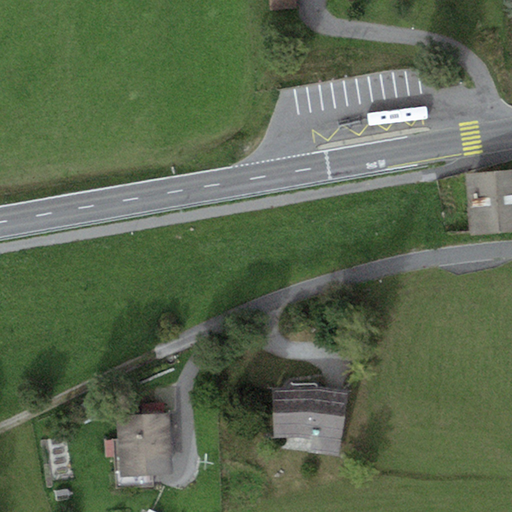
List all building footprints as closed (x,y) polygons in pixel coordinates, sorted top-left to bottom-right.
[(511,173),(472,177),(476,229),(511,225),(511,173)] [(318,388),(277,390),(279,432),(301,431),(318,433),(338,436),(343,397),(345,398),(346,390),(342,389),(341,392),(318,388)] [(105,410),(99,396),(80,405),(86,419),(105,410)] [(144,417),(122,418),(124,444),(115,445),(118,485),(153,483),(151,457),(168,456),(165,416),(164,416),(163,403),(143,404),(144,417)] [(338,436),(318,433),(316,449),(335,451),(338,436)]
